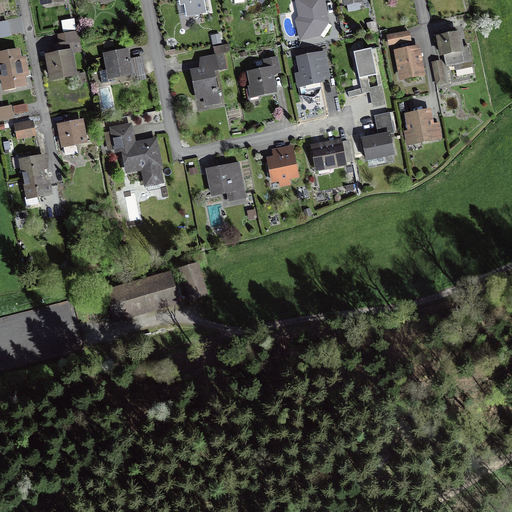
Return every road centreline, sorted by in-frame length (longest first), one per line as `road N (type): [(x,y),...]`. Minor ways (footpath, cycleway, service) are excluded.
road 1 (track): [(511,266),(297,330),(220,328),(191,316),(107,337)]
road 2 (residential): [(353,125),(177,155),(147,0)]
road 3 (residential): [(25,0),(59,182)]
road 4 (residential): [(415,107),(433,100),(420,0)]
